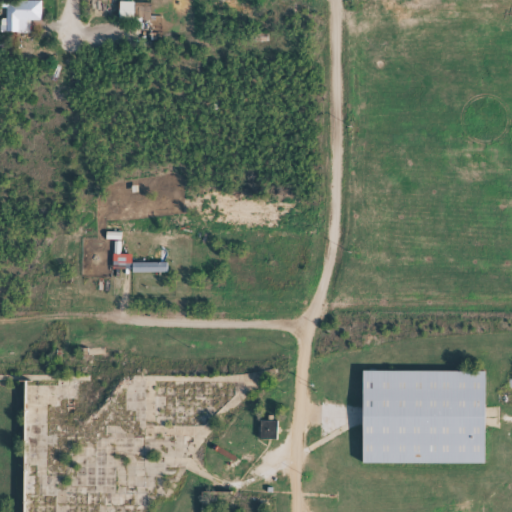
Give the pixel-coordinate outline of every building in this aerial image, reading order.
[(41,10),(5,10),(5,28),(0,28),(0,40),(27,41),(27,29),(41,29),(41,10)] [(119,27),(150,28),(150,11),(120,10),(119,27)] [(168,270),(132,270),(132,280),(168,280),(168,270)] [(365,472),(488,471),(487,378),(365,379),(365,472)] [(278,447),(278,429),(260,428),(260,447),(278,447)]
